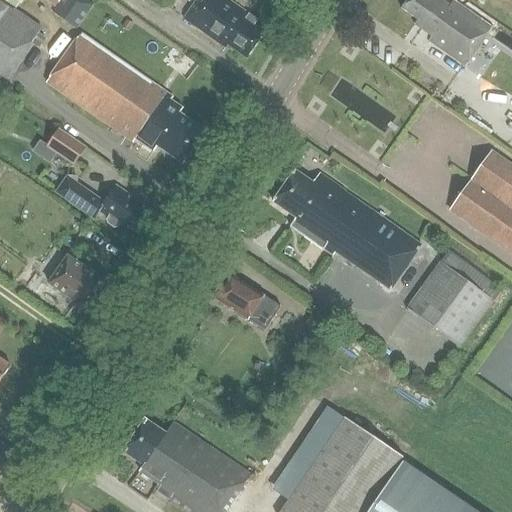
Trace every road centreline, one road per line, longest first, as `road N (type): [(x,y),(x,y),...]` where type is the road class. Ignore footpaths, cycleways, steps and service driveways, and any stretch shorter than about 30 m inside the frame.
road 1 (secondary): [(30,511),(333,0)]
road 2 (unknown): [(276,95),(509,264)]
road 3 (track): [(114,367),(0,287)]
